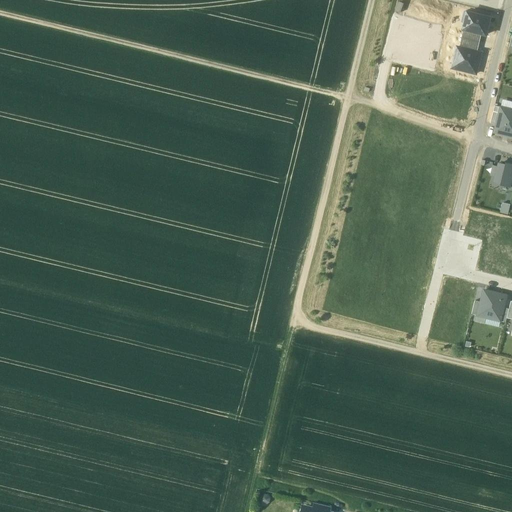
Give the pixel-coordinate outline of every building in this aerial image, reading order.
[(481,35),(485,36),(489,19),(463,12),(461,23),(464,24),(462,30),(463,30),(481,35)] [(432,67),(439,38),(401,28),(394,57),(432,67)] [(461,38),(479,43),(481,35),(463,30),(461,38)] [(479,43),(461,38),(459,48),(477,52),(479,43)] [(452,68),(476,75),(481,53),(477,52),(459,48),(457,47),(452,68)] [(490,123),(496,125),(500,108),(495,106),(490,123)] [(511,110),(500,108),(496,125),(494,133),(511,137),(511,110)] [(511,165),(499,163),(495,182),(501,183),(500,185),(509,187),(511,173),(511,165)] [(500,213),(508,215),(510,205),(503,203),(500,213)] [(503,308),(506,296),(483,291),(481,302),(477,316),(479,317),(499,322),(503,308)] [(477,316),(481,302),(475,301),(472,315),(477,316)] [(509,309),(503,308),(499,322),(505,324),(509,309)] [(269,495),(257,495),(257,504),(269,504),(269,495)] [(329,511),(331,507),(314,503),(312,510),(320,511),(329,511)]
